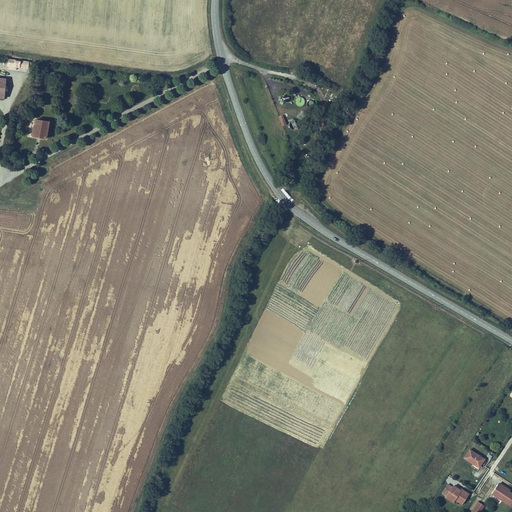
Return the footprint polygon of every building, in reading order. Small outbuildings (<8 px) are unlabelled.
[(28,62),(8,59),(8,65),(27,68),(28,62)] [(49,123),(34,120),(31,137),(46,140),(49,123)] [(464,459),(479,468),(484,460),(470,450),(464,459)] [(503,487),(499,484),(492,494),(509,507),(511,502),(511,495),(508,492),(509,491),(503,487)] [(454,502),(456,500),(463,504),(465,501),(470,494),(462,489),(462,491),(455,486),(453,488),(449,485),(444,493),(449,495),(447,497),(454,502)] [(471,511),(479,511),(483,507),(478,503),(471,511)]
